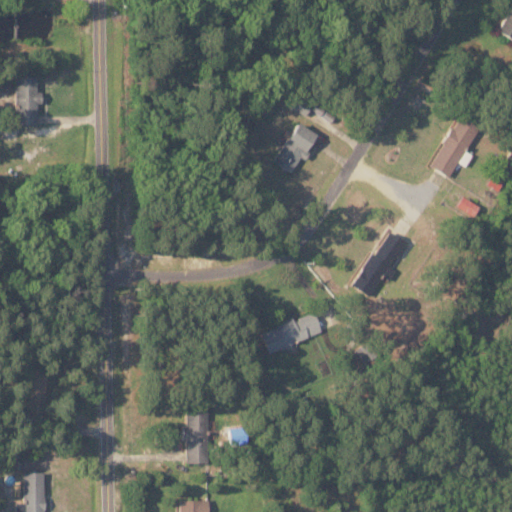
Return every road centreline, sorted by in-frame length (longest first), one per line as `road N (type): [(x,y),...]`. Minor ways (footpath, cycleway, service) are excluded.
road 1 (residential): [(99,0),(108,511)]
road 2 (residential): [(105,276),(275,252),(316,209),(436,0)]
